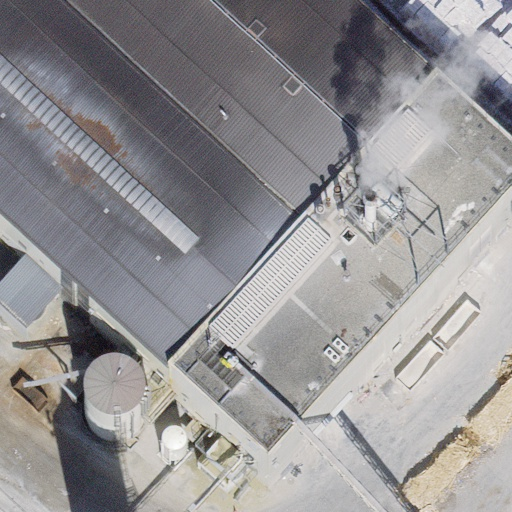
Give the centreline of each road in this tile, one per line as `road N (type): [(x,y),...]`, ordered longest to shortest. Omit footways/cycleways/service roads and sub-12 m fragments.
road 1 (unknown): [(132,511),(0,398)]
road 2 (unknown): [(511,425),(477,474),(420,511)]
